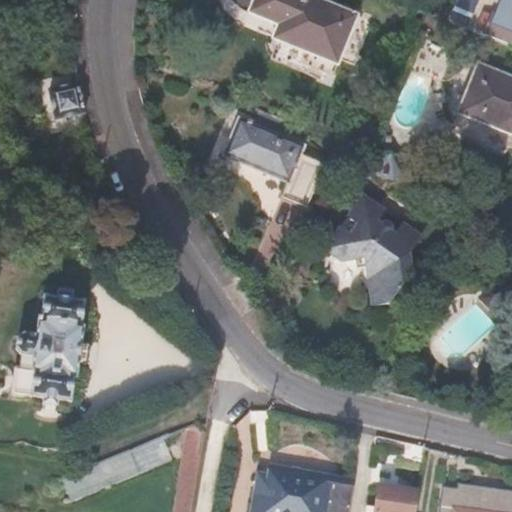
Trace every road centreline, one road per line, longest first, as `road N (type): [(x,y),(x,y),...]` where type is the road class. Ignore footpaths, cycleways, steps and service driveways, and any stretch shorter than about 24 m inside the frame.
road 1 (residential): [(106,0),(101,22),(113,106),(157,218),(266,375)]
road 2 (residential): [(266,375),(378,410),(511,436)]
road 3 (residential): [(266,375),(223,417),(205,511)]
